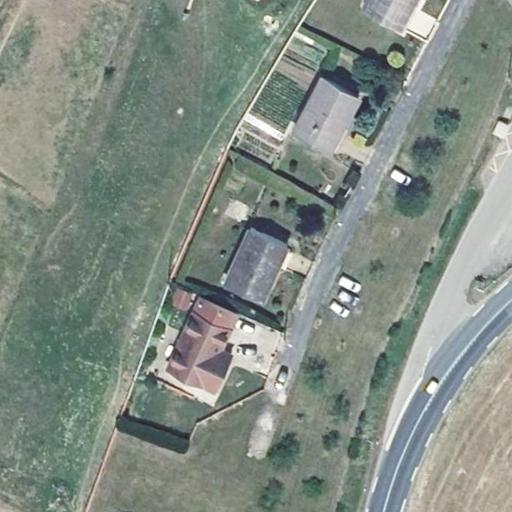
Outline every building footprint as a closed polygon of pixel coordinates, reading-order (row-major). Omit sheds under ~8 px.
[(413,0),(367,0),(365,6),(400,24),(413,0)] [(406,32),(428,39),(435,16),(413,9),(406,32)] [(359,94),(323,75),(294,129),(330,148),(359,94)] [(509,123),(501,118),(494,133),(503,136),(509,123)] [(288,242),(252,226),(226,281),(263,297),(288,242)] [(187,312),(194,294),(176,287),(169,305),(187,312)] [(239,310),(201,292),(168,366),(213,388),(225,364),(215,358),(221,345),(239,310)] [(231,350),(221,345),(215,358),(225,364),(231,350)] [(269,438),(274,416),(258,412),(253,434),(269,438)]
